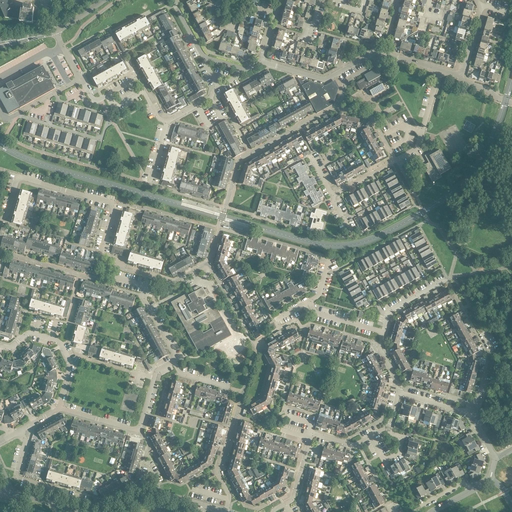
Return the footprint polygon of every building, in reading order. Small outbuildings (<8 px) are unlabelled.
[(13,4),(10,0),(7,0),(0,3),(0,6),(5,18),(15,19),(16,9),(13,9),(12,8),(10,5),(13,4)] [(195,0),(191,0),(185,4),(188,9),(195,5),(193,2),(196,1),(195,0)] [(285,7),(286,7),(292,9),(292,8),(293,5),(296,6),(297,5),(295,2),(294,2),(287,0),(285,7)] [(391,4),(384,2),(383,6),(381,5),(381,8),(388,10),(389,7),(390,7),(391,4)] [(467,4),(466,3),(463,4),(464,6),(466,6),(465,10),(473,12),(474,6),(467,4)] [(30,5),(26,4),(26,5),(24,5),(24,8),(17,7),(16,9),(15,19),(20,20),(20,22),(33,24),(33,21),(38,22),(39,9),(32,9),(32,6),(30,6),(30,5)] [(196,5),(195,5),(188,9),(190,12),(191,11),(193,14),(199,10),(196,5)] [(409,9),(402,7),(401,10),(402,11),(401,14),(408,16),(409,13),(408,13),(409,9)] [(388,10),(381,8),(380,10),(381,11),(380,14),(388,16),(389,14),(387,13),(388,10)] [(163,10),(156,14),(148,19),(151,23),(158,19),(165,15),(165,14),(163,10)] [(201,13),(199,10),(193,14),(194,17),(193,18),(195,20),(201,17),(200,13),(201,13)] [(464,10),(462,16),(470,18),(471,15),(472,15),(473,12),(465,10),(464,10)] [(167,13),(165,14),(165,15),(158,19),(160,22),(157,23),(159,25),(168,20),(168,19),(170,18),(167,13)] [(290,15),(283,13),(282,15),(283,16),(283,19),(282,19),(289,21),(290,21),(291,19),(289,18),(290,15)] [(408,16),(401,14),(400,17),(399,17),(398,19),(407,22),(408,16)] [(151,27),(145,16),(140,19),(139,18),(136,19),(136,20),(137,21),(139,20),(141,22),(137,24),(137,23),(136,21),(130,24),(136,35),(135,33),(137,32),(138,34),(148,28),(147,27),(149,25),(150,27),(151,27)] [(470,18),(462,16),(462,18),(463,19),(462,22),(469,24),(470,22),(469,21),(470,18)] [(203,20),(201,17),(195,20),(198,26),(205,21),(204,19),(203,20)] [(257,18),(254,17),(253,21),(256,21),(255,25),(255,26),(261,27),(262,28),(264,22),(256,19),(257,18)] [(494,19),(487,17),(485,23),(492,26),(492,25),(493,21),(496,22),(497,19),(494,18),(494,19)] [(281,18),(280,25),(287,27),(286,28),(289,29),(290,26),(287,25),(289,21),(282,19),(283,19),(281,18)] [(407,22),(398,19),(397,22),(399,23),(398,26),(405,28),(407,22)] [(169,21),(168,20),(159,25),(160,28),(162,26),(164,29),(173,24),(171,20),(169,21)] [(385,22),(377,20),(376,26),(377,27),(377,26),(384,29),(385,26),(384,25),(385,22)] [(207,24),(205,21),(198,26),(201,31),(207,27),(206,24),(207,24)] [(457,27),(459,28),(466,30),(467,27),(468,27),(469,24),(462,22),(458,21),(457,27)] [(492,26),(485,23),(484,26),(485,27),(485,30),(492,32),(494,26),(492,25),(492,26)] [(136,35),(130,24),(125,27),(124,26),(122,28),(122,27),(121,28),(122,29),(125,28),(126,30),(123,32),(122,31),(121,29),(115,32),(117,35),(118,37),(119,39),(120,42),(121,43),(120,41),(122,40),(123,42),(128,39),(133,36),(133,35),(135,34),(135,35),(136,35)] [(175,28),(173,24),(164,29),(166,33),(163,34),(164,36),(174,30),(173,29),(175,28)] [(254,28),(253,32),(260,34),(261,31),(260,31),(261,27),(255,26),(255,25),(253,25),(253,28),(254,28)] [(351,27),(348,26),(346,34),(352,36),(354,29),(351,28),(351,27)] [(374,26),(373,29),(372,30),(374,33),(375,33),(382,35),(384,29),(377,26),(377,27),(376,26),(374,26)] [(405,28),(398,26),(397,29),(395,29),(395,32),(402,34),(403,34),(405,28)] [(209,31),(207,27),(201,31),(202,34),(203,33),(205,36),(210,33),(211,33),(210,30),(209,31)] [(363,29),(363,30),(360,29),(358,37),(362,38),(361,39),(364,40),(366,32),(367,31),(367,30),(368,28),(366,27),(363,29)] [(466,30),(459,28),(457,34),(466,36),(466,34),(465,33),(466,30)] [(358,30),(354,29),(352,36),(355,37),(355,36),(358,37),(360,29),(358,29),(358,30)] [(175,32),(174,30),(164,36),(165,38),(168,37),(169,40),(177,36),(179,35),(177,31),(175,32)] [(371,31),(367,30),(367,31),(366,32),(364,40),(370,41),(372,34),(374,33),(372,30),(371,31)] [(259,36),(260,34),(253,32),(252,35),(251,35),(250,37),(257,39),(259,40),(259,36)] [(402,34),(395,32),(393,38),(400,40),(401,41),(404,39),(403,38),(401,37),(402,34)] [(205,36),(204,37),(207,43),(213,39),(214,40),(216,39),(215,36),(212,37),(210,33),(205,36)] [(115,43),(110,34),(106,36),(107,38),(106,39),(111,49),(113,47),(112,45),(115,43)] [(466,36),(457,34),(455,40),(463,42),(464,39),(465,39),(466,36)] [(284,37),(277,35),(276,37),(277,38),(276,41),(282,43),(283,43),(284,41),(283,40),(284,37)] [(95,41),(94,41),(99,51),(101,50),(100,48),(102,46),(103,46),(99,40),(100,40),(98,36),(94,39),(95,41)] [(179,40),(177,36),(169,40),(167,41),(169,44),(167,46),(168,48),(178,42),(177,41),(179,40)] [(489,38),(482,36),(481,38),(482,39),(481,42),(488,44),(489,42),(488,41),(489,38)] [(104,37),(100,40),(99,40),(103,46),(102,46),(104,49),(108,47),(109,50),(111,49),(106,39),(105,39),(104,37)] [(257,39),(250,37),(248,43),(249,44),(257,46),(257,43),(256,43),(257,39)] [(340,40),(333,38),(332,40),(334,41),(333,44),(340,46),(341,44),(340,43),(340,40)] [(405,41),(404,39),(401,41),(402,42),(400,50),(406,52),(408,44),(404,43),(405,41)] [(91,40),(87,42),(92,52),(95,50),(97,52),(99,51),(94,41),(92,42),(91,40)] [(281,49),(281,50),(285,48),(284,47),(281,46),(282,43),(276,41),(275,41),(273,47),(281,49)] [(92,52),(87,42),(83,45),(84,47),(83,47),(88,57),(90,56),(89,54),(92,52)] [(178,43),(178,42),(168,48),(169,50),(171,48),(173,52),(183,46),(181,42),(178,43)] [(227,45),(221,43),(219,51),(222,52),(222,53),(224,53),(227,45)] [(408,43),(408,44),(406,52),(409,52),(409,51),(412,52),(414,45),(408,43)] [(249,44),(248,47),(246,47),(244,47),(246,50),(247,50),(255,52),(257,46),(249,44)] [(233,47),(227,45),(224,53),(227,54),(228,53),(231,54),(233,47)] [(417,46),(414,45),(412,52),(412,53),(418,55),(420,48),(417,47),(417,46)] [(81,46),(76,48),(82,58),(85,56),(86,58),(88,57),(83,47),(82,48),(81,46)] [(185,50),(183,46),(173,52),(175,55),(172,56),(174,58),(184,53),(183,51),(185,50)] [(239,48),(233,47),(231,54),(234,55),(234,56),(237,57),(239,49),(239,50),(239,48)] [(246,50),(244,47),(243,48),(242,51),(239,50),(239,49),(237,57),(243,59),(245,51),(246,50)] [(285,50),(285,48),(281,50),(282,51),(280,59),(286,61),(287,60),(286,60),(288,53),(284,52),(285,50)] [(424,49),(420,48),(418,55),(421,56),(421,55),(424,56),(426,48),(424,48),(424,49)] [(432,50),(426,48),(424,56),(428,57),(427,58),(430,59),(432,50)] [(485,50),(478,48),(477,50),(478,51),(477,54),(485,56),(486,54),(484,53),(485,50)] [(337,52),(330,50),(328,56),(329,57),(329,56),(336,59),(337,56),(336,55),(337,52)] [(438,52),(432,50),(430,59),(433,59),(433,58),(436,59),(438,52)] [(439,50),(438,52),(436,59),(440,60),(439,61),(442,62),(444,55),(445,52),(439,50)] [(451,54),(451,55),(450,56),(449,63),(448,63),(448,64),(454,66),(456,58),(458,59),(460,51),(456,50),(454,55),(451,54)] [(184,54),(184,53),(174,58),(175,60),(177,59),(179,62),(188,57),(186,53),(184,54)] [(294,54),(294,55),(292,63),(295,63),(295,62),(298,63),(301,56),(298,55),(294,54)] [(448,56),(444,55),(442,62),(445,63),(445,62),(448,63),(449,63),(450,56),(451,55),(448,54),(448,56)] [(485,56),(477,54),(477,57),(475,57),(475,60),(482,62),(483,62),(485,56)] [(147,56),(147,55),(145,56),(143,57),(141,59),(139,60),(136,61),(139,66),(138,67),(139,69),(139,70),(141,69),(139,66),(142,65),(144,68),(143,68),(143,69),(141,70),(144,76),(155,70),(153,70),(152,68),(153,68),(148,58),(146,58),(145,56),(147,56)] [(329,56),(329,57),(328,60),(326,59),(324,60),(326,63),(327,62),(335,65),(336,59),(329,56)] [(191,61),(188,57),(179,62),(181,65),(178,67),(179,69),(189,63),(189,62),(191,61)] [(310,60),(306,59),(304,66),(307,67),(307,66),(311,66),(313,59),(310,59),(310,60)] [(319,61),(313,59),(311,66),(314,67),(313,69),(316,69),(318,62),(319,62),(319,61)] [(326,63),(324,60),(323,61),(322,63),(319,62),(318,62),(316,69),(323,71),(325,64),(326,63)] [(482,62),(475,60),(473,66),(480,68),(481,69),(484,68),(483,66),(481,65),(482,62)] [(125,67),(124,65),(122,62),(122,61),(122,63),(121,64),(120,62),(110,68),(110,69),(108,70),(108,69),(107,69),(113,80),(118,77),(119,78),(121,76),(121,77),(122,76),(121,75),(118,76),(117,74),(120,72),(121,73),(122,75),(127,72),(126,69),(125,67)] [(190,64),(189,63),(179,69),(181,71),(183,69),(185,73),(194,67),(192,63),(190,64)] [(12,83),(0,89),(0,104),(6,116),(20,108),(55,89),(50,79),(50,78),(50,77),(48,73),(47,74),(43,67),(38,69),(12,84),(12,83)] [(197,72),(194,67),(185,73),(187,76),(184,77),(185,79),(195,74),(195,73),(197,72)] [(485,69),(484,68),(481,69),(482,71),(479,78),(486,80),(486,79),(488,72),(487,72),(484,71),(485,69)] [(113,80),(107,69),(108,71),(106,72),(105,70),(95,76),(96,78),(94,79),(93,77),(92,77),(98,88),(104,85),(104,86),(105,86),(104,86),(107,85),(106,83),(104,85),(102,82),(106,80),(106,81),(107,81),(108,83),(113,80)] [(380,76),(376,69),(364,76),(366,78),(356,83),(360,91),(366,87),(367,89),(366,90),(368,93),(370,91),(373,96),(385,89),(382,85),(387,82),(386,81),(383,75),(380,76)] [(155,70),(144,76),(147,81),(146,81),(146,82),(147,84),(148,84),(149,83),(148,81),(150,79),(152,83),(151,83),(151,84),(149,85),(153,90),(155,89),(163,85),(163,84),(161,85),(160,83),(162,82),(156,72),(155,73),(153,71),(155,70)] [(273,80),(268,70),(264,73),(265,75),(263,75),(269,85),(271,84),(270,82),(273,80)] [(196,75),(195,74),(185,79),(187,81),(189,80),(191,83),(200,78),(198,74),(196,75)] [(261,74),(257,76),(262,86),(265,84),(267,86),(269,85),(263,75),(262,76),(261,74)] [(497,75),(494,74),(492,82),(494,82),(495,81),(498,82),(500,75),(498,74),(497,75)] [(262,86),(257,76),(253,79),(254,80),(253,81),(258,91),(260,90),(259,87),(262,86)] [(292,78),(291,77),(286,79),(292,88),(295,86),(296,89),(298,88),(293,78),(292,78)] [(202,82),(200,78),(191,83),(192,86),(190,88),(191,90),(201,84),(200,83),(202,82)] [(299,78),(298,79),(302,86),(317,114),(333,104),(334,103),(338,90),(338,89),(335,85),(333,82),(325,87),(325,86),(310,82),(304,85),(301,79),(299,78)] [(292,88),(286,79),(282,81),(283,83),(282,84),(288,94),(290,92),(288,90),(292,88)] [(251,80),(247,82),(252,91),(255,90),(256,92),(258,91),(253,81),(252,82),(251,80)] [(252,91),(247,82),(242,84),(244,86),(242,87),(248,97),(250,96),(249,93),(252,91)] [(276,85),(278,88),(281,94),(284,92),(286,95),(288,94),(282,84),(281,84),(280,83),(276,85)] [(164,84),(163,85),(155,89),(157,93),(159,92),(159,93),(169,88),(168,86),(166,87),(164,84)] [(202,86),(201,84),(191,90),(192,92),(195,90),(196,94),(197,94),(204,90),(206,89),(204,84),(202,86)] [(170,90),(169,88),(159,93),(160,94),(158,95),(160,100),(170,95),(168,91),(170,90)] [(227,100),(225,101),(226,101),(227,103),(228,103),(227,100),(229,99),(231,102),(230,102),(231,103),(229,104),(232,109),(242,104),(241,104),(239,102),(241,101),(235,91),(234,92),(233,90),(234,89),(224,95),(227,100)] [(204,90),(197,94),(196,94),(189,98),(191,102),(199,98),(206,94),(204,90)] [(172,98),(170,95),(160,100),(163,104),(165,103),(165,104),(175,99),(174,96),(172,98)] [(176,101),(175,99),(165,104),(166,105),(164,106),(166,110),(168,109),(176,105),(174,102),(176,101)] [(183,101),(176,105),(168,109),(170,113),(177,109),(178,110),(179,110),(179,109),(185,105),(183,101)] [(304,101),(302,102),(307,112),(309,111),(310,113),(314,111),(309,101),(305,103),(304,101)] [(307,112),(302,102),(300,103),(301,105),(298,107),(303,117),(307,114),(306,113),(307,112)] [(54,115),(60,117),(63,105),(62,105),(62,104),(59,103),(59,104),(57,103),(54,115)] [(242,104),(232,109),(235,115),(233,115),(234,116),(235,118),(236,117),(235,115),(237,114),(239,117),(238,117),(239,118),(237,119),(240,124),(241,124),(243,123),(245,121),(248,120),(250,119),(250,118),(249,119),(247,117),(249,116),(243,106),(242,107),(241,105),(242,104)] [(65,106),(63,105),(60,117),(66,119),(69,107),(67,106),(68,106),(65,105),(65,106)] [(71,107),(69,107),(66,119),(71,120),(75,108),(73,108),(74,107),(71,107)] [(293,107),(291,108),(297,118),(298,117),(299,119),(303,117),(298,107),(295,109),(293,107)] [(76,109),(75,108),(71,120),(77,122),(81,110),(79,110),(79,109),(76,108),(76,109)] [(297,118),(291,108),(289,109),(291,111),(287,113),(293,123),(297,120),(296,118),(297,118)] [(82,111),(81,110),(77,122),(83,124),(86,112),(85,111),(82,110),(82,111)] [(88,112),(86,112),(83,124),(89,125),(92,113),(91,113),(91,112),(88,112)] [(283,112),(281,114),(286,124),(288,123),(289,125),(293,123),(287,113),(284,115),(283,112)] [(94,114),(92,113),(89,125),(94,127),(98,115),(96,115),(97,114),(94,113),(94,114)] [(286,124),(281,114),(279,115),(280,117),(277,119),(278,121),(282,128),(286,126),(285,124),(286,124)] [(99,115),(98,115),(94,127),(100,129),(104,117),(102,116),(99,115)] [(341,124),(341,115),(333,119),(333,120),(337,127),(341,124)] [(349,118),(341,115),(341,124),(347,125),(347,126),(349,118)] [(349,117),(349,118),(347,126),(347,125),(346,127),(351,129),(354,118),(349,117)] [(332,118),(327,121),(333,130),(333,129),(337,127),(333,120),(333,119),(332,118)] [(360,120),(354,118),(351,129),(357,130),(358,131),(361,128),(358,126),(360,120)] [(217,130),(218,132),(228,127),(227,126),(229,124),(227,120),(217,125),(219,129),(217,130)] [(273,120),(271,121),(277,132),(278,131),(279,133),(283,130),(282,128),(278,121),(275,123),(273,120)] [(277,132),(271,121),(269,123),(271,125),(267,127),(273,136),(277,134),(276,132),(277,132)] [(333,130),(327,121),(323,123),(327,132),(331,130),(332,131),(333,130)] [(23,135),(29,136),(33,124),(31,124),(31,123),(29,123),(28,123),(27,123),(23,135)] [(327,132),(323,123),(318,126),(323,135),(324,135),(323,134),(327,132)] [(34,125),(33,124),(29,136),(35,138),(38,126),(37,126),(37,125),(34,124),(34,125)] [(180,124),(180,126),(177,134),(178,134),(181,135),(180,138),(182,139),(186,127),(184,127),(185,125),(180,124)] [(175,125),(173,133),(170,141),(175,143),(178,134),(177,134),(180,126),(175,125)] [(40,127),(38,126),(35,138),(41,140),(44,128),(43,127),(40,126),(40,127)] [(187,128),(186,127),(182,139),(185,139),(185,137),(189,138),(192,127),(187,126),(187,128)] [(263,126),(261,127),(266,137),(267,137),(268,139),(273,136),(267,127),(264,129),(263,126)] [(324,137),(323,135),(318,126),(313,129),(318,137),(319,140),(324,137)] [(197,129),(192,127),(189,138),(192,139),(192,141),(194,142),(197,131),(196,130),(197,129)] [(229,128),(228,127),(218,132),(219,134),(221,133),(223,136),(233,131),(230,127),(229,128)] [(266,137),(261,127),(259,128),(260,131),(257,133),(262,142),(266,140),(265,138),(266,137)] [(46,128),(44,128),(41,140),(47,141),(50,129),(48,129),(49,128),(46,128)] [(364,130),(361,128),(358,131),(360,132),(362,137),(371,133),(368,128),(364,130)] [(52,130),(50,129),(47,141),(52,143),(56,131),(54,131),(55,130),(52,129),(52,130)] [(199,131),(197,131),(194,142),(196,143),(197,140),(201,141),(204,131),(199,129),(199,131)] [(318,137),(313,129),(308,131),(314,141),(314,140),(314,139),(318,137)] [(57,131),(56,131),(52,143),(58,145),(62,133),(60,132),(57,131)] [(208,132),(204,131),(201,141),(204,142),(203,145),(206,145),(209,134),(208,134),(208,132)] [(235,135),(233,131),(223,136),(225,139),(223,141),(224,143),(234,137),(233,136),(235,135)] [(314,141),(308,131),(304,134),(308,142),(312,140),(313,141),(314,141)] [(252,132),(250,133),(256,143),(257,143),(258,144),(262,142),(257,133),(254,134),(252,132)] [(63,133),(62,133),(58,145),(64,146),(67,134),(66,134),(66,133),(63,133)] [(256,143),(250,133),(248,134),(250,137),(246,139),(252,148),(256,146),(255,144),(256,143)] [(304,142),(299,133),(294,136),(299,144),(304,142)] [(373,137),(371,133),(362,137),(365,141),(363,142),(364,143),(373,137)] [(69,135),(67,134),(64,146),(70,148),(73,136),(72,136),(72,135),(69,134),(69,135)] [(75,136),(73,136),(70,148),(75,150),(79,138),(77,137),(78,137),(75,136)] [(299,144),(294,136),(290,139),(294,147),(299,144)] [(234,138),(234,137),(224,143),(225,145),(227,143),(229,147),(239,141),(236,137),(234,138)] [(376,142),(373,137),(364,143),(365,143),(368,147),(376,142)] [(80,138),(79,138),(75,150),(81,151),(85,139),(83,139),(83,138),(80,138)] [(86,140),(85,139),(81,151),(87,153),(90,141),(89,141),(89,140),(86,139),(86,140)] [(294,147),(290,139),(285,141),(290,150),(294,147)] [(92,141),(90,141),(87,153),(93,155),(96,143),(95,142),(92,141)] [(241,145),(239,141),(229,147),(231,150),(228,151),(230,153),(240,148),(239,147),(241,145)] [(290,150),(285,141),(280,144),(281,145),(285,152),(290,150)] [(379,147),(376,142),(368,147),(370,151),(369,151),(369,152),(379,147)] [(281,145),(276,148),(281,156),(286,154),(285,152),(281,145)] [(381,152),(379,147),(369,152),(370,153),(371,152),(373,156),(381,152)] [(180,151),(177,150),(175,149),(172,148),(170,148),(168,153),(167,153),(166,156),(168,157),(169,154),(171,155),(170,158),(169,159),(167,158),(165,164),(177,167),(175,166),(176,164),(178,165),(181,154),(179,153),(180,151),(182,151),(180,151)] [(240,149),(240,148),(230,153),(231,155),(233,154),(235,157),(244,152),(242,148),(240,149)] [(276,148),(272,150),(276,159),(281,156),(276,148)] [(271,149),(266,152),(272,161),(276,159),(272,150),(271,149)] [(451,169),(440,150),(432,155),(431,152),(425,156),(429,163),(425,165),(428,169),(426,171),(433,182),(442,177),(440,175),(451,169)] [(272,161),(266,152),(262,155),(267,164),(272,161)] [(384,156),(381,152),(373,156),(377,163),(380,162),(379,159),(384,156)] [(267,164),(262,155),(257,157),(262,167),(267,164)] [(223,160),(222,163),(233,166),(234,162),(232,161),(232,160),(221,157),(221,159),(223,160)] [(262,167),(257,157),(252,160),(253,161),(257,168),(256,168),(257,169),(262,167)] [(253,161),(245,165),(252,170),(256,168),(257,168),(253,161)] [(361,161),(356,164),(361,173),(366,170),(361,161)] [(350,165),(352,167),(356,175),(361,173),(356,164),(355,162),(350,165)] [(233,166),(222,163),(221,167),(218,166),(218,168),(229,172),(229,170),(231,171),(233,166)] [(302,166),(300,163),(290,168),(292,170),(295,169),(297,173),(307,168),(306,165),(302,166)] [(177,167),(165,164),(164,169),(163,169),(162,169),(163,169),(162,172),(163,173),(164,170),(167,171),(166,174),(165,174),(165,175),(163,174),(161,180),(163,181),(171,183),(172,183),(171,182),(171,180),(173,181),(176,170),(175,169),(175,167),(177,168),(177,167)] [(252,170),(245,165),(243,173),(250,175),(252,170)] [(352,167),(347,169),(352,178),(356,175),(352,167)] [(229,172),(218,168),(217,171),(220,171),(219,175),(229,178),(231,173),(228,173),(229,172)] [(309,171),(307,168),(297,173),(299,178),(297,179),(298,181),(308,176),(306,172),(309,171)] [(352,178),(347,169),(342,172),(347,180),(352,178)] [(383,177),(386,183),(396,178),(391,170),(387,172),(388,175),(383,177)] [(347,180),(342,172),(337,175),(342,183),(347,180)] [(240,178),(250,181),(253,182),(255,177),(250,175),(243,173),(242,173),(240,178)] [(229,178),(219,175),(217,178),(215,178),(214,180),(225,183),(226,182),(228,182),(229,178)] [(342,183),(337,175),(333,177),(337,186),(342,183)] [(310,179),(308,176),(298,181),(299,184),(302,182),(304,186),(314,181),(313,178),(310,179)] [(250,181),(240,178),(239,184),(249,186),(250,181)] [(399,183),(396,178),(386,183),(389,188),(399,183)] [(183,179),(180,186),(179,189),(181,190),(180,192),(185,193),(188,183),(184,182),(185,179),(183,179)] [(225,183),(214,180),(214,182),(216,183),(215,186),(226,190),(227,185),(225,184),(225,183)] [(191,184),(188,183),(185,193),(189,194),(190,192),(191,193),(194,182),(192,181),(191,184)] [(316,184),(314,181),(304,186),(307,191),(304,192),(305,194),(315,189),(313,185),(316,184)] [(196,182),(194,182),(191,193),(192,193),(192,195),(196,196),(199,186),(196,185),(196,182)] [(380,192),(374,182),(369,185),(374,195),(380,192)] [(402,188),(399,183),(389,188),(392,193),(402,188)] [(203,187),(199,186),(196,196),(201,198),(201,196),(203,196),(206,185),(204,184),(203,187)] [(208,186),(206,185),(203,196),(204,196),(203,198),(208,200),(211,189),(207,188),(208,186)] [(374,195),(369,185),(364,188),(369,198),(374,195)] [(369,198),(364,188),(358,191),(364,201),(369,198)] [(404,193),(402,188),(392,193),(395,199),(404,193)] [(46,190),(42,189),(41,191),(40,191),(37,202),(38,202),(39,202),(40,200),(43,201),(46,190)] [(317,193),(315,189),(305,194),(306,197),(309,195),(312,199),(322,194),(320,191),(317,193)] [(33,193),(21,190),(19,196),(18,196),(17,199),(19,199),(19,196),(22,197),(21,201),(20,201),(18,201),(16,206),(26,209),(27,207),(28,207),(32,196),(30,196),(31,193),(32,194),(33,194),(33,193)] [(51,192),(46,190),(43,201),(47,202),(46,204),(48,205),(51,194),(50,194),(51,192)] [(364,201),(358,191),(353,194),(358,204),(364,201)] [(53,194),(51,194),(48,205),(51,206),(51,203),(55,204),(58,194),(53,192),(53,194)] [(407,199),(404,193),(395,199),(398,204),(407,199)] [(62,195),(58,194),(55,204),(58,205),(58,208),(60,208),(63,197),(62,197),(62,195)] [(323,197),(322,194),(312,199),(314,204),(311,205),(312,208),(322,202),(320,199),(323,197)] [(358,204),(353,194),(345,199),(347,203),(350,202),(353,207),(358,204)] [(64,198),(63,197),(60,208),(62,209),(63,206),(66,207),(69,197),(65,196),(64,198)] [(74,198),(69,197),(66,207),(70,208),(69,211),(71,212),(75,201),(73,200),(74,198)] [(76,201),(75,201),(71,212),(74,212),(74,210),(78,211),(81,200),(76,199),(76,201)] [(411,206),(407,199),(398,204),(401,209),(406,207),(407,208),(411,206)] [(263,202),(260,201),(257,212),(261,213),(260,216),(263,217),(267,206),(262,205),(263,202)] [(271,208),(267,206),(263,217),(267,218),(268,215),(272,216),(275,205),(272,205),(271,208)] [(277,206),(275,205),(272,216),(276,217),(275,221),(278,222),(281,210),(276,209),(277,206)] [(392,215),(387,205),(382,208),(387,218),(392,215)] [(26,209),(16,206),(15,212),(13,212),(14,212),(13,215),(14,215),(15,213),(18,213),(17,217),(16,217),(13,217),(12,223),(20,225),(22,226),(23,226),(21,225),(22,223),(24,223),(25,218),(27,212),(25,212),(26,209)] [(387,218),(382,208),(376,211),(382,221),(387,218)] [(286,212),(281,210),(278,222),(281,222),(282,219),(286,220),(289,209),(287,209),(286,212)] [(292,210),(289,209),(286,220),(290,221),(289,225),(292,226),(295,215),(291,213),(292,210)] [(311,214),(311,215),(322,218),(323,214),(326,215),(327,212),(316,209),(314,214),(311,213),(311,214)] [(87,213),(86,215),(97,218),(97,217),(99,217),(101,213),(90,210),(89,213),(87,213)] [(149,213),(144,211),(141,222),(145,223),(144,225),(147,226),(150,215),(149,215),(149,213)] [(382,221),(376,211),(371,214),(376,224),(382,221)] [(121,218),(120,217),(120,218),(119,220),(121,221),(122,218),(124,219),(123,223),(122,222),(122,223),(120,222),(118,228),(128,231),(129,228),(131,229),(134,218),(132,217),(133,215),(135,216),(135,215),(133,215),(125,213),(123,212),(121,218)] [(151,216),(150,215),(147,226),(149,227),(150,224),(153,225),(156,215),(152,213),(151,216)] [(300,216),(295,215),(292,226),(296,227),(296,223),(301,224),(304,213),(301,213),(300,216)] [(376,224),(371,214),(366,217),(371,227),(376,224)] [(97,218),(86,215),(85,217),(88,218),(87,222),(97,224),(99,220),(96,219),(97,218)] [(161,216),(156,215),(153,225),(157,226),(156,229),(158,229),(161,219),(160,218),(161,216)] [(322,218),(311,215),(310,218),(313,219),(312,223),(323,227),(324,223),(320,222),(322,218)] [(163,219),(161,219),(158,229),(161,230),(161,227),(165,228),(168,218),(163,217),(163,219)] [(371,227),(366,217),(360,220),(363,225),(360,227),(363,231),(371,227)] [(172,219),(168,218),(165,228),(169,229),(168,232),(170,233),(173,222),(172,222),(172,219)] [(174,222),(173,222),(170,233),(172,233),(173,231),(177,232),(179,222),(175,220),(174,222)] [(97,224),(87,222),(86,225),(83,224),(83,226),(93,230),(94,228),(96,229),(97,224)] [(184,223),(179,222),(177,232),(180,233),(179,235),(181,236),(185,225),(183,225),(184,223)] [(323,227),(312,223),(310,228),(307,227),(306,230),(317,233),(318,229),(322,230),(323,227)] [(186,226),(185,225),(181,236),(184,237),(185,234),(188,235),(191,225),(186,224),(186,226)] [(93,230),(83,226),(82,229),(84,229),(84,233),(92,235),(91,236),(94,236),(95,232),(93,231),(93,230)] [(203,229),(202,233),(212,236),(214,231),(212,231),(212,229),(201,226),(201,228),(203,229)] [(128,231),(118,228),(117,234),(115,234),(116,234),(115,236),(115,237),(116,237),(117,234),(120,235),(119,239),(118,238),(118,239),(115,238),(114,245),(125,248),(126,248),(125,248),(125,247),(124,247),(124,245),(126,245),(129,234),(127,234),(128,231)] [(410,237),(413,242),(423,237),(418,229),(414,232),(415,234),(410,237)] [(78,235),(77,237),(88,241),(88,239),(90,240),(91,236),(92,235),(84,233),(81,232),(80,236),(78,235)] [(212,236),(202,233),(201,236),(198,235),(198,238),(209,241),(209,240),(211,240),(212,236)] [(7,237),(4,236),(1,244),(1,247),(5,248),(6,246),(7,246),(10,235),(8,235),(7,237)] [(13,236),(10,235),(7,246),(8,247),(8,249),(12,250),(15,240),(12,239),(13,236)] [(227,237),(223,236),(222,238),(221,238),(220,243),(230,246),(233,247),(234,242),(226,239),(227,237)] [(28,238),(27,243),(25,249),(30,250),(30,248),(32,248),(35,237),(32,237),(32,239),(28,238)] [(37,238),(35,237),(32,248),(33,249),(32,251),(37,252),(40,242),(36,241),(37,238)] [(88,241),(77,237),(76,240),(79,240),(78,244),(88,247),(90,242),(87,242),(88,241)] [(256,238),(252,237),(251,241),(247,239),(244,250),(247,251),(248,248),(253,249),(256,238)] [(426,242),(423,237),(413,242),(416,248),(426,242)] [(19,241),(15,240),(12,250),(17,251),(17,249),(19,250),(22,239),(20,238),(19,241)] [(209,241),(198,238),(197,240),(200,241),(199,244),(209,247),(210,243),(208,242),(209,241)] [(259,239),(256,238),(253,249),(257,251),(256,254),(259,254),(262,244),(258,242),(259,239)] [(24,239),(22,239),(19,250),(20,250),(19,252),(24,254),(25,249),(27,243),(23,242),(24,239)] [(405,249),(400,239),(394,242),(400,252),(405,249)] [(43,243),(40,242),(37,252),(41,253),(42,251),(43,252),(46,241),(44,240),(43,243)] [(49,241),(46,241),(43,252),(44,252),(44,254),(48,255),(51,245),(48,244),(49,241)] [(270,242),(267,241),(266,245),(262,244),(259,254),(261,255),(262,252),(267,253),(270,242)] [(273,243),(270,242),(267,253),(272,255),(271,258),(273,259),(276,248),(272,247),(273,243)] [(400,252),(394,242),(389,245),(394,255),(400,252)] [(429,248),(426,242),(416,248),(419,253),(429,248)] [(55,246),(51,245),(48,255),(53,257),(53,255),(55,255),(58,244),(56,243),(55,246)] [(230,246),(220,243),(218,249),(228,252),(230,246)] [(60,245),(58,244),(55,255),(56,255),(55,258),(60,259),(62,253),(63,248),(59,247),(60,245)] [(209,247),(199,244),(198,248),(195,247),(194,249),(205,252),(206,251),(208,252),(209,247)] [(285,246),(281,245),(280,249),(276,248),(273,259),(276,259),(277,256),(281,258),(285,246)] [(394,255),(389,245),(384,248),(389,258),(394,255)] [(121,249),(113,246),(111,253),(119,256),(121,249)] [(288,247),(285,246),(281,258),(286,259),(285,262),(288,263),(291,252),(287,251),(288,247)] [(389,258),(384,248),(379,251),(384,261),(389,258)] [(432,253),(429,248),(419,253),(422,258),(432,253)] [(129,251),(121,249),(119,256),(127,258),(129,251)] [(205,252),(194,249),(194,251),(196,252),(195,256),(206,259),(207,254),(205,254),(205,252)] [(228,252),(218,249),(216,254),(218,254),(225,256),(227,257),(228,252)] [(299,251),(296,250),(295,253),(291,252),(288,263),(290,263),(291,260),(296,262),(299,251)] [(131,252),(131,251),(128,263),(134,265),(133,266),(134,266),(136,267),(137,265),(134,265),(135,262),(138,263),(138,264),(139,264),(138,266),(144,268),(147,258),(144,257),(145,256),(134,253),(133,254),(131,254),(132,252),(131,252)] [(384,261),(379,251),(373,254),(379,264),(384,261)] [(65,254),(62,253),(60,259),(58,263),(63,265),(64,263),(65,263),(68,252),(66,252),(65,254)] [(70,253),(68,252),(65,263),(66,263),(66,266),(70,267),(73,256),(70,255),(70,253)] [(308,256),(307,261),(318,264),(319,261),(316,260),(317,256),(306,253),(305,255),(308,256)] [(434,258),(432,253),(422,258),(425,263),(434,258)] [(218,254),(215,262),(224,261),(225,256),(218,254)] [(379,264),(373,254),(368,257),(373,266),(379,264)] [(77,257),(73,256),(70,267),(75,268),(75,266),(77,266),(80,255),(78,255),(77,257)] [(82,256),(80,255),(77,266),(78,267),(77,269),(82,270),(85,260),(81,259),(82,256)] [(185,255),(183,256),(188,266),(189,266),(190,268),(195,265),(189,256),(186,258),(185,255)] [(188,266),(183,256),(181,257),(182,260),(179,262),(184,271),(188,269),(187,267),(188,266)] [(149,259),(147,258),(144,268),(150,269),(150,271),(152,271),(152,272),(153,272),(153,270),(150,269),(151,266),(155,268),(154,268),(155,269),(154,271),(161,272),(164,261),(163,261),(163,263),(161,262),(161,260),(150,257),(149,259)] [(373,266),(368,257),(363,260),(368,269),(373,266)] [(88,261),(85,260),(82,270),(86,271),(87,269),(88,270),(91,259),(89,258),(88,261)] [(439,266),(434,258),(425,263),(428,269),(433,266),(435,269),(439,266)] [(12,259),(11,262),(9,270),(13,271),(12,273),(14,274),(18,263),(16,263),(17,261),(12,259)] [(94,259),(91,259),(88,270),(90,270),(89,272),(94,274),(97,263),(93,262),(94,259)] [(368,269),(363,260),(357,263),(363,272),(368,269)] [(19,264),(18,263),(14,274),(17,275),(17,272),(21,273),(24,263),(19,261),(19,264)] [(174,261),(172,262),(178,272),(179,271),(180,273),(184,271),(179,262),(176,263),(174,261)] [(226,266),(224,261),(215,262),(219,270),(226,266)] [(318,264),(307,261),(306,266),(302,265),(302,267),(313,270),(314,266),(317,267),(318,264)] [(178,272),(172,262),(170,263),(172,266),(168,268),(173,277),(178,275),(177,273),(178,272)] [(28,264),(24,263),(21,273),(24,274),(24,277),(26,277),(29,267),(28,266),(28,264)] [(30,267),(29,267),(26,277),(28,278),(29,275),(32,276),(35,266),(31,265),(30,267)] [(228,265),(226,266),(219,270),(218,270),(221,275),(230,270),(228,265)] [(40,267),(35,266),(32,276),(36,277),(35,280),(37,281),(41,270),(39,269),(40,267)] [(313,270),(302,267),(301,270),(304,271),(303,275),(314,279),(315,275),(311,274),(313,270)] [(420,276),(415,267),(410,270),(415,279),(420,276)] [(42,270),(41,270),(37,281),(40,281),(40,279),(44,280),(47,269),(43,268),(42,270)] [(52,271),(47,269),(44,280),(48,281),(47,283),(49,284),(52,273),(51,273),(52,271)] [(233,275),(230,270),(221,275),(224,280),(233,275)] [(415,279),(410,270),(404,273),(409,282),(415,279)] [(54,274),(52,273),(49,284),(51,285),(52,282),(56,283),(59,273),(54,271),(54,274)] [(339,273),(343,281),(353,276),(350,271),(345,273),(343,271),(339,273)] [(63,274),(59,273),(56,283),(59,284),(58,287),(61,287),(64,277),(63,276),(63,274)] [(409,282),(404,273),(399,276),(404,285),(409,282)] [(65,277),(64,277),(61,287),(63,288),(64,285),(67,286),(70,276),(66,275),(65,277)] [(75,277),(70,276),(67,286),(71,287),(70,290),(72,291),(76,280),(74,279),(75,277)] [(238,280),(236,276),(227,281),(230,285),(239,280),(239,279),(238,280)] [(356,281),(353,276),(343,281),(346,286),(356,281)] [(404,285),(399,276),(394,279),(399,288),(404,285)] [(309,287),(303,277),(301,279),(302,281),(298,284),(304,294),(307,292),(305,289),(309,287)] [(399,288),(394,279),(388,282),(394,291),(399,288)] [(83,291),(87,292),(90,282),(85,280),(85,283),(83,282),(80,293),(82,294),(83,291)] [(240,281),(239,280),(230,285),(233,290),(241,286),(239,282),(240,281)] [(358,287),(356,281),(346,286),(349,292),(358,287)] [(94,283),(90,282),(87,292),(90,293),(89,296),(92,296),(95,285),(94,285),(94,283)] [(394,291),(388,282),(383,284),(388,294),(394,291)] [(292,283),(290,285),(295,294),(299,293),(301,295),(304,294),(298,284),(294,286),(292,283)] [(96,286),(95,285),(92,296),(97,298),(101,285),(97,284),(96,286)] [(388,294),(383,284),(378,287),(383,297),(388,294)] [(106,286),(101,285),(97,298),(103,300),(106,289),(105,288),(106,286)] [(295,294),(290,285),(288,286),(289,289),(285,291),(290,301),(294,300),(292,296),(295,294)] [(203,288),(200,289),(198,286),(193,289),(195,292),(194,293),(189,296),(187,294),(171,303),(173,306),(189,335),(189,336),(199,354),(232,336),(222,318),(222,317),(213,301),(205,305),(204,303),(207,301),(205,298),(207,296),(207,295),(210,294),(207,289),(204,290),(203,288)] [(243,289),(241,286),(233,290),(235,295),(245,290),(244,289),(243,289)] [(108,289),(106,289),(103,300),(105,300),(106,298),(110,299),(111,296),(112,291),(113,288),(108,287),(108,289)] [(361,292),(358,287),(349,292),(352,297),(361,292)] [(383,297),(378,287),(372,290),(378,300),(383,297)] [(245,291),(245,290),(235,295),(233,296),(234,298),(236,297),(238,300),(246,295),(244,291),(245,291)] [(442,293),(446,302),(447,303),(455,299),(452,294),(449,295),(447,290),(442,293)] [(110,299),(109,301),(113,302),(112,305),(114,305),(117,294),(116,294),(117,292),(112,291),(111,296),(110,299)] [(279,291),(277,292),(282,302),(286,300),(287,303),(290,301),(285,291),(280,293),(279,291)] [(282,302),(277,292),(274,293),(276,296),(272,298),(277,308),(280,307),(279,304),(282,302)] [(364,297),(361,292),(352,297),(355,302),(364,297)] [(119,295),(117,294),(114,305),(116,306),(117,303),(121,304),(124,294),(119,293),(119,295)] [(446,302),(442,293),(437,296),(442,305),(443,305),(442,304),(446,302)] [(128,295),(124,294),(121,304),(124,305),(123,308),(126,309),(129,298),(128,297),(128,295)] [(248,299),(246,295),(238,300),(240,304),(250,299),(249,298),(248,299)] [(130,298),(129,298),(126,309),(128,309),(129,307),(133,308),(136,297),(131,296),(130,298)] [(442,305),(437,296),(432,299),(437,307),(441,305),(441,306),(442,305)] [(21,300),(11,297),(10,300),(7,300),(6,302),(17,305),(18,304),(20,304),(21,300)] [(369,305),(364,297),(355,302),(358,308),(363,305),(365,307),(369,305)] [(46,302),(33,298),(32,300),(31,302),(29,309),(35,311),(34,312),(35,312),(37,313),(38,313),(38,312),(35,311),(36,308),(40,309),(39,310),(40,310),(39,312),(45,314),(48,305),(46,304),(46,302)] [(266,298),(264,299),(269,309),(273,307),(274,310),(277,308),(272,298),(267,301),(266,298)] [(89,302),(78,299),(77,304),(79,304),(79,306),(90,309),(90,307),(88,306),(89,302)] [(250,300),(250,299),(240,304),(243,309),(249,306),(251,305),(249,300),(250,300)] [(437,307),(432,299),(428,301),(433,311),(434,310),(433,309),(437,307)] [(428,301),(423,304),(427,311),(426,311),(427,312),(431,310),(432,311),(433,311),(428,301)] [(17,305),(6,302),(6,304),(8,305),(7,308),(11,310),(18,312),(18,311),(19,307),(17,306),(17,305)] [(422,302),(417,305),(422,313),(426,311),(427,311),(423,304),(422,302)] [(51,305),(48,305),(45,314),(51,316),(51,317),(54,318),(54,316),(52,315),(52,313),(56,314),(56,315),(56,317),(62,319),(62,316),(65,308),(65,307),(64,309),(62,308),(62,306),(51,303),(51,305)] [(422,313),(417,305),(413,307),(417,316),(422,313)] [(90,309),(79,306),(79,307),(76,306),(75,311),(86,314),(87,310),(89,311),(90,309)] [(243,309),(240,310),(243,315),(251,311),(249,306),(243,309)] [(135,314),(137,317),(146,312),(145,309),(143,310),(141,307),(131,313),(133,315),(135,314)] [(417,316),(413,307),(408,310),(413,319),(417,316)] [(413,319),(408,310),(403,313),(406,317),(403,320),(406,323),(408,321),(413,319)] [(86,314),(75,311),(74,315),(76,316),(76,317),(86,320),(87,318),(84,317),(86,314)] [(254,315),(251,311),(243,315),(246,320),(254,315)] [(149,316),(146,312),(137,317),(139,320),(136,321),(137,324),(147,318),(147,317),(149,316)] [(18,317),(7,314),(6,317),(9,317),(8,321),(18,324),(19,319),(17,319),(18,317)] [(458,314),(449,318),(447,320),(450,324),(452,323),(460,319),(458,314)] [(257,320),(254,315),(246,320),(248,325),(257,320)] [(86,320),(76,317),(75,319),(73,318),(72,323),(82,326),(83,322),(86,323),(86,320)] [(148,319),(147,318),(137,324),(139,326),(141,324),(143,327),(152,322),(150,318),(148,319)] [(463,323),(460,319),(452,323),(454,327),(453,328),(454,328),(463,323)] [(259,325),(257,320),(248,325),(251,329),(259,325)] [(406,323),(403,320),(401,323),(396,321),(394,327),(403,329),(405,324),(406,323)] [(18,324),(8,321),(7,324),(4,324),(3,326),(14,329),(15,328),(17,328),(18,324)] [(154,326),(152,322),(143,327),(144,331),(142,332),(143,334),(153,329),(152,327),(154,326)] [(465,328),(463,323),(454,328),(454,329),(455,329),(457,332),(465,328)] [(89,329),(77,325),(75,331),(74,331),(73,334),(74,334),(75,332),(78,332),(77,336),(76,336),(74,336),(72,342),(74,343),(82,345),(84,345),(82,344),(82,342),(84,343),(87,331),(86,331),(86,329),(88,329),(89,329)] [(262,329),(259,325),(251,329),(253,334),(262,329)] [(317,326),(315,325),(313,330),(310,329),(307,339),(312,340),(311,341),(312,341),(317,326)] [(14,329),(3,326),(3,328),(5,329),(4,332),(12,335),(15,335),(16,331),(14,330),(14,329)] [(319,326),(317,326),(312,341),(312,343),(317,344),(318,341),(320,332),(317,332),(319,326)] [(327,329),(325,328),(323,333),(320,332),(318,341),(317,344),(322,346),(323,344),(326,334),(326,332),(327,329)] [(468,333),(465,328),(457,332),(455,333),(458,338),(459,338),(468,333)] [(154,330),(153,329),(143,334),(144,336),(147,335),(148,338),(158,333),(156,329),(154,330)] [(264,334),(262,329),(253,334),(256,339),(264,334)] [(295,329),(290,332),(295,341),(296,341),(296,340),(300,338),(295,329)] [(4,332),(0,330),(0,336),(3,337),(11,339),(12,335),(4,332)] [(295,341),(290,332),(285,335),(290,343),(294,341),(295,342),(295,341)] [(160,337),(158,333),(148,338),(150,341),(148,343),(149,345),(159,339),(158,338),(160,337)] [(471,337),(468,333),(459,338),(459,339),(460,338),(463,342),(471,337)] [(331,335),(326,334),(323,344),(324,343),(328,344),(331,335)] [(290,343),(285,335),(281,337),(286,347),(287,346),(286,345),(290,343)] [(286,347),(281,337),(276,340),(280,347),(280,348),(284,346),(285,347),(286,347)] [(341,338),(336,337),(333,347),(334,347),(334,346),(339,347),(341,338)] [(346,342),(343,341),(340,350),(340,352),(345,354),(345,353),(349,337),(347,337),(346,342)] [(351,338),(349,337),(345,353),(346,353),(346,352),(350,353),(353,344),(350,343),(351,338)] [(401,340),(391,337),(390,342),(395,344),(395,347),(399,347),(399,345),(401,340)] [(473,342),(471,337),(463,342),(461,343),(464,347),(473,342)] [(160,340),(159,339),(149,345),(150,347),(153,345),(154,349),(164,343),(162,339),(160,340)] [(280,347),(276,340),(267,345),(269,348),(269,349),(269,351),(268,351),(268,352),(264,354),(269,363),(276,359),(274,355),(275,354),(275,353),(275,351),(276,351),(275,349),(280,347)] [(356,345),(353,344),(350,353),(355,354),(354,355),(355,356),(360,340),(358,340),(356,345)] [(362,341),(360,340),(355,356),(356,356),(357,355),(361,356),(364,347),(360,346),(362,341)] [(476,347),(473,342),(464,347),(464,348),(466,347),(468,351),(476,347)] [(166,347),(164,343),(154,349),(156,352),(154,353),(155,355),(165,350),(164,349),(166,347)] [(91,345),(90,347),(89,352),(88,356),(92,357),(93,355),(94,355),(97,345),(95,344),(94,346),(91,345)] [(41,347),(34,345),(33,348),(31,350),(28,347),(24,351),(31,359),(35,355),(40,351),(41,347)] [(100,345),(97,345),(94,355),(96,356),(95,358),(100,359),(103,348),(103,347),(102,349),(99,348),(100,345)] [(400,349),(399,347),(395,347),(395,351),(391,354),(394,358),(402,354),(400,349)] [(479,352),(476,347),(468,351),(466,352),(469,357),(470,356),(471,358),(475,358),(474,354),(479,352)] [(50,350),(43,348),(42,352),(46,360),(44,362),(47,367),(56,362),(53,357),(54,356),(50,350)] [(103,348),(100,359),(105,361),(105,362),(108,363),(108,362),(106,361),(106,358),(110,359),(110,360),(110,362),(116,364),(118,354),(116,354),(116,352),(105,349),(105,350),(103,350),(103,348)] [(165,351),(165,350),(155,355),(156,357),(158,356),(160,359),(170,354),(167,350),(165,351)] [(31,359),(24,351),(19,355),(22,358),(21,359),(18,360),(20,368),(23,367),(27,363),(31,359)] [(121,355),(118,354),(116,364),(121,366),(121,367),(124,368),(124,367),(124,366),(122,366),(123,363),(126,364),(126,365),(126,367),(132,369),(135,357),(134,359),(132,358),(133,357),(121,353),(121,355)] [(365,363),(365,364),(375,359),(372,354),(364,358),(366,362),(365,363)] [(405,358),(402,354),(394,358),(396,363),(405,358)] [(279,358),(276,359),(269,363),(272,368),(280,367),(279,364),(280,363),(280,360),(279,358)] [(407,363),(405,358),(396,363),(399,368),(407,363)] [(475,361),(475,358),(471,358),(471,360),(469,365),(478,368),(480,363),(475,361)] [(378,363),(375,359),(365,364),(366,365),(367,364),(369,368),(378,363)] [(20,368),(18,360),(15,361),(14,361),(13,363),(8,361),(5,371),(11,373),(12,367),(17,369),(20,368)] [(59,367),(56,362),(47,367),(50,373),(49,373),(49,377),(57,376),(57,373),(55,369),(59,367)] [(380,368),(378,363),(369,368),(371,372),(370,372),(371,373),(380,368)] [(410,368),(407,363),(399,368),(402,373),(406,370),(409,373),(412,369),(410,368)] [(278,375),(280,367),(272,368),(270,373),(278,375)] [(383,373),(380,368),(371,373),(371,374),(369,375),(371,379),(374,377),(381,374),(383,373)] [(413,371),(412,369),(409,373),(412,375),(410,381),(416,382),(419,372),(413,371)] [(424,374),(419,372),(416,382),(421,384),(421,383),(424,374)] [(270,373),(269,373),(268,378),(278,381),(280,375),(278,375),(270,373)] [(381,374),(374,377),(377,382),(385,381),(381,374)] [(429,375),(424,374),(421,383),(426,384),(428,378),(429,375)] [(57,379),(57,376),(49,377),(45,377),(43,385),(53,388),(54,382),(56,383),(57,379)] [(278,381),(268,378),(266,383),(277,386),(278,381)] [(426,384),(425,387),(431,388),(433,379),(428,378),(426,384)] [(383,389),(385,381),(377,382),(375,387),(383,390),(383,389)] [(277,386),(266,383),(265,388),(275,391),(277,386)] [(53,388),(43,385),(41,391),(46,392),(46,393),(44,396),(50,401),(52,398),(53,394),(51,393),(53,388)] [(203,388),(197,386),(194,396),(200,398),(203,388)] [(208,389),(203,388),(200,398),(205,399),(208,389)] [(275,391),(265,388),(263,394),(264,394),(272,396),(274,397),(275,391)] [(213,390),(208,389),(205,399),(210,401),(213,390)] [(219,392),(213,390),(210,401),(216,402),(216,401),(218,393),(219,392)] [(383,395),(373,392),(373,393),(374,393),(372,398),(382,401),(383,395)] [(216,401),(221,402),(220,404),(221,404),(227,401),(227,400),(226,400),(228,396),(218,393),(216,401)] [(39,394),(33,397),(38,406),(43,403),(44,405),(48,403),(50,401),(44,396),(42,398),(41,399),(39,394)] [(264,394),(263,399),(270,404),(272,396),(264,394)] [(38,406),(33,397),(31,399),(30,398),(29,397),(23,401),(27,408),(31,405),(33,409),(38,406)] [(270,404),(263,399),(258,402),(262,409),(270,404)] [(27,408),(23,401),(20,402),(21,404),(14,408),(19,417),(24,414),(22,410),(27,408)] [(166,401),(165,407),(175,410),(176,404),(167,402),(166,401)] [(262,409),(258,402),(253,404),(258,413),(263,410),(262,409)] [(228,403),(222,406),(222,407),(224,407),(222,412),(230,414),(233,405),(228,403)] [(382,406),(380,406),(370,403),(370,404),(371,404),(369,408),(379,411),(380,408),(385,409),(385,407),(382,406)] [(258,413),(253,404),(246,408),(248,412),(251,411),(253,415),(258,413)] [(408,417),(409,416),(411,408),(402,405),(399,417),(402,418),(403,416),(408,417)] [(175,410),(165,407),(163,412),(173,415),(175,410)] [(412,407),(411,408),(409,416),(415,418),(414,420),(418,421),(421,410),(412,407)] [(19,417),(14,408),(7,412),(7,416),(8,424),(11,423),(15,421),(14,420),(19,417)] [(420,422),(423,423),(423,424),(429,425),(430,423),(432,414),(433,413),(423,410),(420,422)] [(367,411),(363,413),(368,423),(372,420),(367,411)] [(173,415),(163,412),(162,417),(172,420),(173,415)] [(221,412),(219,417),(229,420),(231,415),(230,414),(222,412),(221,412)] [(368,423),(363,413),(358,416),(363,425),(368,423)] [(67,423),(62,414),(58,416),(59,418),(58,419),(63,429),(65,428),(64,425),(67,423)] [(442,417),(432,414),(430,423),(436,425),(435,427),(438,428),(442,417)] [(316,426),(321,428),(324,418),(319,416),(316,426)] [(363,425),(358,416),(353,419),(358,428),(363,425)] [(229,420),(219,417),(218,422),(228,425),(229,420)] [(441,429),(444,430),(444,431),(450,432),(451,429),(454,420),(444,417),(441,429)] [(56,418),(51,420),(57,429),(60,428),(61,430),(63,429),(58,419),(57,419),(56,418)] [(329,419),(324,418),(321,428),(326,429),(327,428),(326,428),(329,419)] [(74,434),(76,434),(79,423),(78,423),(78,421),(74,419),(71,430),(75,431),(74,434)] [(358,428),(353,419),(348,421),(349,423),(353,429),(353,430),(353,431),(358,428)] [(454,419),(454,420),(451,429),(458,431),(459,432),(465,429),(461,421),(454,419)] [(57,429),(51,420),(47,422),(48,424),(47,425),(53,435),(55,433),(53,431),(57,429)] [(80,424),(79,423),(76,434),(78,435),(79,432),(83,433),(85,423),(81,421),(80,424)] [(251,424),(240,421),(239,426),(249,429),(251,424)] [(160,424),(150,422),(149,427),(154,428),(154,432),(158,432),(158,430),(160,424)] [(45,423),(41,426),(46,435),(49,433),(51,436),(53,435),(47,425),(46,425),(45,423)] [(90,424),(85,423),(83,433),(86,434),(85,437),(88,437),(91,427),(89,426),(90,424)] [(349,423),(344,425),(345,434),(353,430),(353,429),(349,423)] [(222,426),(214,424),(213,429),(212,428),(211,429),(227,434),(228,431),(222,430),(223,427),(222,426)] [(339,424),(337,431),(345,434),(344,425),(339,424)] [(92,427),(91,427),(88,437),(90,438),(90,435),(94,437),(97,426),(93,425),(92,427)] [(46,435),(41,426),(37,428),(38,430),(37,431),(42,440),(44,439),(43,437),(46,435)] [(102,427),(97,426),(94,437),(98,438),(97,440),(99,441),(102,430),(101,430),(102,427)] [(249,429),(239,426),(237,431),(238,432),(248,434),(249,429)] [(104,430),(102,430),(99,441),(101,441),(102,439),(106,440),(109,429),(104,428),(104,430)] [(113,431),(109,429),(106,440),(109,441),(108,443),(111,444),(114,433),(113,433),(113,431)] [(227,434),(211,429),(211,430),(212,430),(211,435),(220,437),(221,434),(226,436),(227,434)] [(115,434),(114,433),(111,444),(113,445),(114,442),(117,443),(120,433),(116,431),(115,434)] [(158,434),(158,432),(154,432),(155,436),(150,438),(153,443),(161,438),(158,434)] [(125,434),(120,433),(117,443),(121,444),(120,447),(122,448),(126,437),(124,436),(125,434)] [(465,447),(466,446),(474,442),(469,433),(458,439),(460,442),(462,441),(465,447)] [(164,443),(161,438),(153,443),(155,448),(164,443)] [(407,448),(408,448),(417,450),(419,444),(421,445),(422,441),(410,438),(407,448)] [(219,443),(208,439),(208,440),(209,441),(208,445),(217,448),(219,443)] [(272,441),(269,440),(266,439),(263,450),(264,450),(265,449),(269,450),(272,441)] [(474,441),(474,442),(466,446),(469,452),(467,452),(469,456),(479,450),(474,441)] [(32,443),(31,448),(41,451),(42,447),(45,448),(46,445),(35,442),(34,444),(32,443)] [(245,445),(236,442),(234,447),(244,450),(246,445),(245,444),(245,445)] [(282,444),(279,443),(277,442),(274,453),(275,453),(275,452),(279,453),(282,444)] [(143,445),(135,443),(134,446),(131,446),(130,448),(141,451),(142,450),(144,450),(145,446),(143,445)] [(166,448),(164,443),(155,448),(158,452),(166,448)] [(218,451),(217,451),(217,448),(208,445),(207,449),(206,449),(206,450),(216,453),(218,453),(218,451)] [(292,447),(289,446),(287,445),(284,456),(285,456),(285,455),(290,456),(292,447)] [(244,450),(234,447),(232,452),(243,455),(244,450)] [(300,449),(292,447),(290,456),(298,458),(300,449)] [(329,449),(326,459),(326,460),(331,462),(332,459),(334,450),(331,449),(332,447),(330,447),(329,449)] [(41,451),(31,448),(30,452),(32,453),(31,454),(42,457),(43,455),(40,454),(41,451)] [(141,451),(130,448),(130,450),(132,451),(131,454),(142,457),(143,453),(141,452),(141,451)] [(169,453),(166,448),(158,452),(161,457),(167,454),(169,453)] [(417,450),(408,448),(406,457),(417,461),(418,457),(416,456),(418,451),(417,450)] [(216,453),(206,450),(205,451),(206,451),(205,455),(213,457),(213,458),(214,458),(216,453)] [(342,450),(340,450),(340,452),(337,462),(338,462),(338,461),(342,462),(345,453),(342,452),(342,450)] [(243,455),(232,452),(231,458),(241,460),(243,455)] [(350,455),(345,453),(342,462),(348,464),(349,465),(352,462),(349,460),(350,455)] [(473,465),(481,468),(482,468),(484,461),(480,453),(474,457),(475,458),(473,465)] [(42,457),(31,454),(31,455),(29,455),(27,459),(38,462),(39,459),(41,459),(42,457)] [(142,457),(131,454),(130,458),(128,457),(127,460),(138,463),(138,461),(140,462),(142,457)] [(167,454),(161,457),(158,458),(161,463),(169,458),(167,454)] [(213,457),(205,455),(204,461),(210,466),(213,458),(213,457)] [(172,463),(169,458),(161,463),(164,468),(172,463)] [(241,460),(231,458),(229,463),(231,463),(238,465),(240,466),(241,460)] [(38,462),(27,459),(26,464),(28,464),(28,466),(39,469),(39,467),(37,466),(38,462)] [(138,463),(127,460),(126,462),(129,463),(128,466),(138,469),(140,465),(138,464),(138,463)] [(404,460),(395,465),(400,473),(406,470),(407,472),(410,470),(404,460)] [(210,466),(204,461),(199,463),(203,470),(210,466)] [(355,464),(352,462),(349,465),(351,466),(349,468),(352,472),(353,471),(362,467),(359,462),(355,464)] [(175,468),(172,463),(164,468),(166,473),(173,469),(175,468)] [(203,470),(199,463),(194,466),(199,474),(204,471),(203,470)] [(231,463),(228,471),(237,470),(238,465),(231,463)] [(451,470),(455,477),(456,478),(464,474),(458,463),(455,465),(456,467),(451,470)] [(395,464),(390,467),(389,466),(386,468),(392,479),(395,477),(394,475),(400,473),(395,465),(395,464)] [(479,475),(481,468),(473,465),(472,465),(470,472),(468,473),(472,479),(479,475)] [(39,469),(28,466),(28,467),(25,466),(24,471),(33,473),(35,474),(36,470),(38,471),(39,469)] [(138,469),(128,466),(127,470),(124,469),(124,471),(135,474),(135,473),(137,474),(138,469)] [(199,474),(194,466),(190,468),(194,477),(199,474)] [(290,469),(281,466),(280,470),(278,470),(278,471),(290,475),(291,473),(289,472),(290,469)] [(364,471),(362,467),(353,471),(355,475),(354,476),(355,476),(364,471)] [(194,477),(190,468),(185,471),(185,473),(186,472),(189,479),(194,477)] [(173,469),(166,473),(171,481),(175,479),(175,480),(176,479),(177,480),(178,480),(178,481),(179,480),(181,484),(189,479),(186,472),(185,473),(181,475),(180,474),(179,474),(178,474),(178,473),(177,473),(176,473),(173,469)] [(447,482),(455,477),(451,470),(450,469),(445,472),(444,470),(441,472),(447,482)] [(48,475),(47,477),(47,480),(46,481),(52,483),(52,484),(55,485),(55,483),(53,483),(54,480),(57,481),(57,482),(57,484),(63,486),(66,474),(50,470),(49,472),(48,475)] [(239,475),(237,470),(228,471),(232,479),(239,475)] [(290,475),(278,471),(278,472),(279,472),(278,477),(285,479),(287,479),(288,476),(290,477),(290,475)] [(367,476),(364,471),(355,476),(355,477),(356,477),(358,481),(367,476)] [(431,479),(431,480),(436,488),(444,483),(439,473),(435,475),(436,476),(431,479)] [(82,479),(66,474),(63,486),(69,487),(68,489),(69,489),(71,489),(71,490),(72,488),(69,487),(70,484),(73,485),(73,486),(74,486),(73,489),(79,490),(79,489),(82,479)] [(120,475),(118,476),(123,486),(125,485),(126,487),(130,485),(125,475),(121,477),(120,475)] [(242,480),(239,475),(232,479),(231,480),(233,484),(242,480)] [(123,486),(118,476),(116,477),(117,479),(114,481),(119,491),(123,488),(122,486),(123,486)] [(369,481),(367,476),(358,481),(361,485),(359,485),(360,486),(369,481)] [(82,479),(79,489),(84,491),(84,488),(86,489),(89,478),(87,477),(86,480),(83,479),(82,479)] [(285,479),(278,477),(276,482),(283,487),(285,479)] [(91,479),(89,478),(86,489),(87,489),(86,491),(91,493),(94,482),(90,481),(91,479)] [(247,483),(244,479),(242,480),(233,484),(236,489),(247,483)] [(110,480),(108,482),(113,491),(114,491),(115,493),(119,491),(114,481),(111,483),(110,480)] [(436,489),(436,488),(431,480),(426,483),(425,481),(422,483),(428,494),(436,489)] [(372,485),(369,481),(360,486),(360,487),(361,486),(364,490),(366,489),(372,486),(372,485)] [(113,491),(108,482),(106,483),(107,485),(104,487),(109,496),(113,494),(112,492),(113,491)] [(283,487),(276,482),(272,485),(275,491),(276,491),(283,487)] [(249,488),(247,483),(236,489),(239,494),(245,490),(246,490),(249,488)] [(374,484),(372,485),(372,486),(366,489),(369,494),(377,489),(374,484)] [(275,491),(272,485),(268,487),(267,486),(266,486),(271,495),(273,494),(276,493),(276,491),(275,491)] [(412,489),(418,499),(427,494),(422,485),(416,489),(415,487),(412,489)] [(104,497),(105,499),(109,496),(104,487),(101,489),(99,486),(97,488),(103,498),(104,497)] [(271,495),(266,486),(265,487),(266,488),(262,490),(267,498),(270,497),(271,495)] [(380,494),(377,489),(369,494),(371,498),(380,494)] [(245,490),(239,494),(244,503),(247,501),(248,501),(249,501),(250,501),(251,502),(253,506),(262,501),(258,494),(254,496),(253,495),(252,495),(251,495),(250,495),(250,494),(248,495),(246,490),(245,490)] [(267,498),(262,490),(257,492),(258,494),(262,501),(267,498)] [(316,493),(307,490),(306,495),(313,498),(315,498),(316,493)] [(382,499),(380,494),(371,498),(374,503),(382,499)] [(313,498),(306,495),(303,504),(312,503),(313,498)] [(385,503),(382,499),(374,503),(372,504),(375,509),(385,503)] [(314,507),(312,503),(303,504),(307,511),(314,508),(314,507)]
